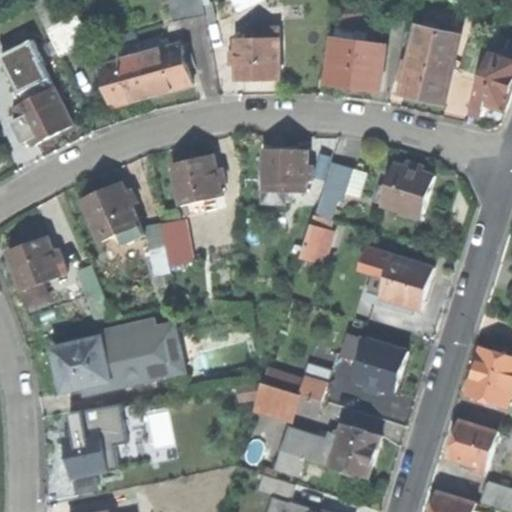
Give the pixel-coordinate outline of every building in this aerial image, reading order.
[(36,0),(48,27),(60,22),(50,0),(36,0)] [(171,0),(177,28),(208,22),(204,2),(203,0),(171,0)] [(213,0),(212,0),(204,2),(208,22),(217,20),(213,0)] [(236,0),(242,11),(263,0),(236,0)] [(339,11),(337,27),(358,30),(362,30),(364,14),(339,11)] [(78,13),(64,20),(77,48),(91,42),(78,13)] [(48,27),(61,55),(77,48),(64,20),(60,22),(48,27)] [(259,24),(260,35),(281,34),(281,23),(259,24)] [(420,25),(415,50),(456,58),(461,33),(420,25)] [(337,27),(336,38),(357,41),(358,30),(337,27)] [(259,77),(282,77),(281,34),(260,35),(238,35),(239,46),(239,63),(239,78),(259,77)] [(461,67),(486,75),(495,45),(497,40),(478,34),(475,44),(469,42),(461,67)] [(162,36),(139,42),(143,53),(166,47),(162,36)] [(350,83),(372,86),(374,70),(376,54),(377,43),(357,41),(336,38),(330,80),(350,83)] [(118,48),(121,59),(143,53),(139,42),(118,48)] [(166,47),(143,53),(154,94),(172,89),(195,82),(191,67),(186,51),(184,42),(166,47)] [(491,101),(509,106),(511,97),(511,50),(495,45),(486,75),(479,97),(491,101)] [(193,50),(186,51),(191,67),(197,65),(193,50)] [(428,95),(448,99),(456,58),(415,50),(413,61),(410,77),(407,91),(428,95)] [(110,90),(114,105),(135,99),(154,94),(143,53),(121,59),(103,64),(105,74),(110,90)] [(382,55),(376,54),(374,70),(380,71),(382,55)] [(402,76),(410,77),(413,61),(406,59),(402,76)] [(103,91),(110,90),(105,74),(99,76),(103,91)] [(31,129),(38,143),(56,134),(75,123),(51,76),(30,87),(36,97),(18,106),(24,116),(31,129)] [(487,114),(491,101),(479,97),(474,110),(487,114)] [(25,132),(31,129),(24,116),(18,119),(25,132)] [(287,190),(309,190),(309,179),(309,164),(309,148),(286,148),(266,148),(266,190),(287,190)] [(194,158),(174,163),(183,204),(206,199),(224,194),(222,183),(218,167),(215,154),(194,158)] [(410,159),(408,165),(424,170),(426,164),(418,161),(410,159)] [(385,203),(425,214),(437,174),(424,170),(408,165),(397,162),(390,186),(385,203)] [(348,190),(361,193),(368,167),(355,164),(348,190)] [(224,165),(218,167),(222,183),(228,181),(224,165)] [(85,199),(103,241),(121,233),(143,224),(134,205),(129,191),(125,182),(103,191),(85,199)] [(377,200),(385,203),(390,186),(382,184),(377,200)] [(135,189),(129,191),(134,205),(141,202),(135,189)] [(287,200),(287,190),(266,190),(266,200),(287,200)] [(208,211),(206,199),(183,204),(186,216),(208,211)] [(358,227),(371,231),(377,210),(364,206),(358,227)] [(304,255),(327,262),(331,250),(326,248),(334,219),(317,213),(304,255)] [(164,223),(167,239),(179,237),(190,235),(188,219),(164,223)] [(147,235),(143,224),(121,233),(126,244),(147,235)] [(11,251),(26,291),(45,283),(65,276),(58,259),(50,236),(29,244),(11,251)] [(182,254),(179,237),(167,239),(167,242),(170,256),(182,254)] [(172,272),(170,256),(167,242),(151,247),(156,274),(172,272)] [(372,246),(365,267),(380,271),(371,298),(416,313),(418,306),(425,308),(431,288),(438,267),(372,246)] [(66,256),(58,259),(65,276),(73,273),(66,256)] [(80,270),(90,297),(104,292),(94,265),(80,270)] [(49,294),(45,283),(26,291),(29,301),(49,294)] [(114,318),(104,292),(90,297),(100,323),(114,318)] [(115,333),(57,346),(62,369),(66,390),(83,386),(102,382),(115,379),(109,353),(119,351),(115,333)] [(354,355),(365,358),(371,338),(360,335),(354,355)] [(411,350),(371,338),(365,358),(359,378),(369,381),(386,386),(400,390),(405,371),(411,350)] [(470,394),(508,406),(511,391),(511,354),(485,346),(477,371),(470,394)] [(307,379),(304,392),(325,399),(329,386),(307,379)] [(178,381),(147,386),(149,398),(169,395),(180,393),(178,381)] [(304,392),(267,381),(259,405),(296,416),(299,406),(304,392)] [(385,392),(386,386),(369,381),(368,387),(385,392)] [(104,389),(102,382),(83,386),(85,393),(104,389)] [(121,387),(123,402),(133,401),(149,398),(147,386),(146,383),(121,387)] [(191,391),(180,393),(169,395),(171,411),(194,407),(191,391)] [(325,399),(304,392),(299,406),(321,412),(325,399)] [(171,411),(169,395),(149,398),(133,401),(135,417),(171,411)] [(457,439),(452,456),(476,464),(474,471),(486,475),(488,468),(490,469),(501,431),(463,419),(457,439)] [(334,464),(372,475),(379,453),(385,433),(347,422),(343,433),(334,464)] [(70,428),(71,436),(92,431),(91,424),(70,428)] [(310,457),(334,464),(343,433),(333,430),(330,437),(292,426),(280,466),(304,473),(307,465),(310,457)] [(73,455),(77,476),(123,466),(119,448),(109,450),(104,429),(92,431),(71,436),(69,436),(73,455)] [(262,487),(296,497),(300,482),(266,473),(262,487)] [(493,504),(511,509),(511,488),(499,485),(493,504)] [(434,511),(476,511),(479,502),(441,491),(435,509),(434,511)]
